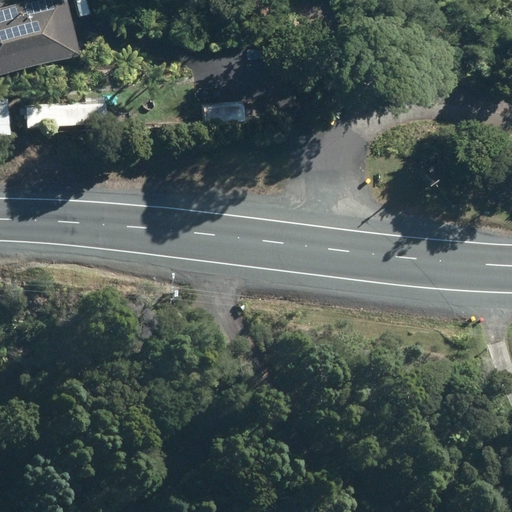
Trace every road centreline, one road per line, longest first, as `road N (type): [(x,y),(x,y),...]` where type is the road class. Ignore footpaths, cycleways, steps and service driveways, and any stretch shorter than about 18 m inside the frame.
road 1 (secondary): [(0,217),(511,263)]
road 2 (unknown): [(174,233),(287,511)]
